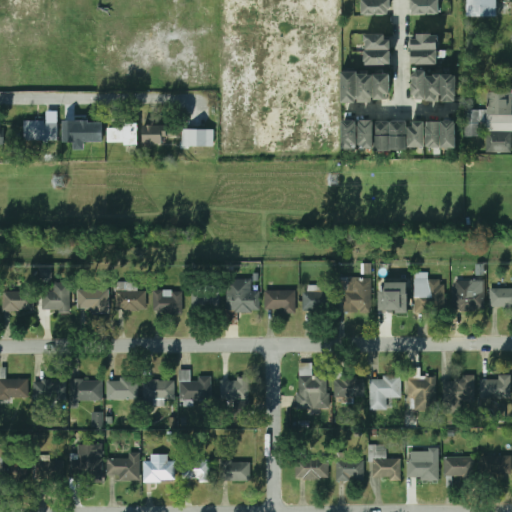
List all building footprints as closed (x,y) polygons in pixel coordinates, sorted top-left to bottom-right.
[(45,0),(45,19),(18,19),(17,0),(45,0)] [(226,0),(261,0),(262,21),(227,22),(226,0)] [(305,0),(340,0),(341,22),(306,23),(305,0)] [(362,15),(362,0),(390,0),(390,15),(362,15)] [(411,15),(411,0),(438,0),(438,15),(411,15)] [(466,17),(466,0),(497,0),(497,17),(466,17)] [(124,41),(121,41),(121,30),(101,30),(101,59),(124,59),(124,41)] [(306,31),(341,30),(343,150),(308,151),(306,31)] [(412,49),(412,34),(437,34),(437,49),(412,49)] [(201,35),(219,35),(219,52),(201,52),(201,35)] [(225,36),(259,35),(261,155),(227,156),(225,36)] [(390,50),(366,50),(366,35),(390,35),(390,50)] [(412,51),(437,51),(437,64),(412,64),(412,51)] [(365,65),(365,52),(390,52),(390,65),(365,65)] [(413,99),(413,71),(426,71),(426,99),(413,99)] [(343,73),(355,73),(355,101),(343,101),(343,73)] [(358,74),(372,74),(372,101),(358,101),(358,74)] [(428,74),(441,74),(441,99),(428,99),(428,74)] [(375,75),(390,75),(390,99),(375,99),(375,75)] [(443,75),(456,75),(456,100),(443,100),(443,75)] [(487,92),(511,92),(511,114),(487,113),(487,122),(479,121),(479,122),(465,122),(465,109),(487,110),(487,92)] [(511,114),(488,114),(487,131),(511,131),(511,114)] [(27,118),(61,117),(61,137),(27,138),(27,118)] [(66,118),(107,117),(107,138),(67,138),(66,118)] [(128,120),(140,120),(141,142),(129,142),(128,120)] [(360,148),(360,120),(373,120),(373,148),(360,148)] [(345,148),(345,121),(356,121),(356,148),(345,148)] [(375,150),(375,121),(390,121),(390,150),(375,150)] [(391,149),(391,121),(406,121),(406,149),(391,149)] [(427,146),(427,121),(441,121),(441,146),(427,146)] [(408,147),(408,122),(424,122),(424,147),(408,147)] [(443,148),(443,122),(456,122),(456,148),(443,148)] [(146,123),(170,123),(170,140),(147,141),(146,123)] [(465,136),(465,123),(478,123),(478,136),(465,136)] [(111,126),(126,125),(126,139),(111,140),(111,126)] [(511,132),(511,152),(486,152),(486,132),(511,132)] [(52,265),(39,266),(39,278),(53,278),(52,265)] [(429,272),(415,272),(414,306),(445,307),(445,280),(429,279),(429,272)] [(455,310),(485,309),(484,281),(473,281),(473,272),(461,272),(461,280),(454,281),(455,310)] [(344,311),(371,311),(371,277),(344,277),(344,311)] [(260,291),(251,291),(251,279),(228,279),(228,311),(260,311),(260,291)] [(42,293),(42,311),(71,311),(71,282),(53,282),(53,293),(42,293)] [(146,310),(146,291),(137,291),(137,282),(116,282),(116,310),(146,310)] [(328,309),(328,285),(303,285),(303,309),(328,309)] [(511,310),(511,288),(490,288),(490,310),(511,310)] [(193,289),(193,311),(220,311),(220,289),(193,289)] [(109,312),(109,290),(78,290),(78,312),(109,312)] [(154,312),(182,312),(182,290),(154,290),(154,312)] [(296,290),(266,290),(266,311),(296,311),(296,290)] [(3,291),(3,311),(33,311),(33,291),(3,291)] [(407,292),(380,292),(380,311),(407,311),(407,292)] [(329,408),(329,375),(314,375),(314,363),(298,363),(297,408),(329,408)] [(190,370),(179,370),(179,400),(211,400),(211,378),(190,378),(190,370)] [(401,375),(371,375),(371,401),(401,401),(401,375)] [(437,375),(409,375),(409,400),(417,400),(417,409),(437,409),(437,375)] [(444,410),(464,410),(464,401),(474,401),(475,376),(444,375),(444,410)] [(511,398),(511,375),(481,375),(481,398),(511,398)] [(28,378),(0,378),(0,398),(28,398),(28,378)] [(66,378),(34,378),(34,400),(66,400),(66,378)] [(138,378),(107,378),(107,398),(138,398),(138,378)] [(365,398),(365,378),(335,378),(335,398),(365,398)] [(102,400),(102,379),(72,379),(72,400),(102,400)] [(249,379),(221,379),(221,398),(249,398),(249,379)] [(144,403),(174,403),(174,380),(144,380),(144,403)] [(94,427),(103,427),(103,413),(94,413),(94,427)] [(104,478),(104,444),(78,444),(78,458),(72,458),(72,478),(104,478)] [(388,445),(370,444),(368,477),(401,478),(402,458),(388,457),(388,445)] [(140,479),(140,453),(129,453),(129,459),(108,459),(108,474),(118,474),(118,479),(140,479)] [(511,455),(481,455),(481,475),(511,475),(511,455)] [(439,479),(439,456),(408,456),(408,479),(439,479)] [(445,478),(475,478),(475,456),(445,456),(445,478)] [(2,458),(2,480),(28,480),(28,458),(2,458)] [(64,459),(37,459),(37,478),(64,478),(64,459)] [(329,459),(297,459),(297,479),(329,479),(329,459)] [(175,461),(143,461),(143,481),(175,481),(175,461)] [(184,461),(184,480),(211,480),(211,461),(184,461)] [(250,480),(250,461),(220,461),(220,480),(250,480)] [(364,461),(337,461),(337,480),(364,480),(364,461)]
